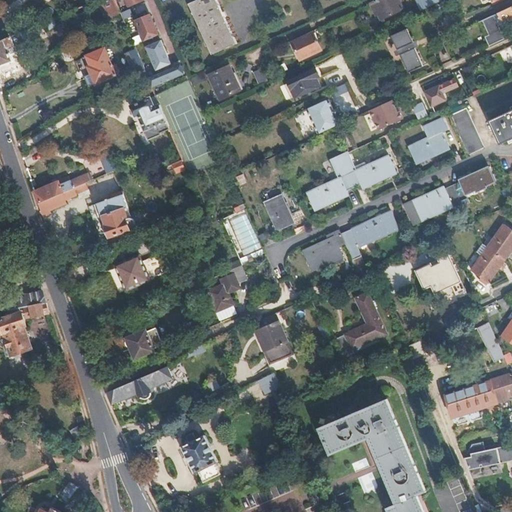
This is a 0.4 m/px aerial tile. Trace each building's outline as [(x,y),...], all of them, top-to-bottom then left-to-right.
[(121,12),(115,0),(99,0),(97,1),(105,19),(121,12)] [(218,0),(199,0),(191,4),(214,53),(237,43),(218,0)] [(376,0),(373,1),(374,3),(381,19),(404,9),(399,0),(376,0)] [(416,0),(421,9),(433,3),(431,0),(416,0)] [(511,5),(498,12),(496,13),(482,20),(486,29),(482,31),(489,45),(504,38),(498,24),(500,23),(503,22),(511,17),(511,5)] [(150,38),(158,35),(149,14),(135,20),(142,36),(148,33),(150,38)] [(486,29),(482,20),(478,21),(482,31),(486,29)] [(500,23),(498,24),(504,38),(506,37),(500,23)] [(412,43),(405,29),(390,36),(396,50),(398,55),(407,73),(422,66),(414,48),(412,44),(412,43)] [(9,52),(20,48),(17,40),(22,38),(20,33),(7,38),(1,41),(0,41),(0,64),(11,60),(9,52)] [(314,33),(292,43),(300,59),(321,50),(314,33)] [(161,67),(170,63),(161,41),(152,45),(153,48),(148,50),(155,66),(160,64),(161,67)] [(140,56),(136,48),(126,53),(132,69),(129,70),(134,83),(148,77),(142,62),(140,56)] [(118,72),(114,64),(113,65),(106,49),(90,56),(94,67),(92,67),(99,84),(118,76),(116,73),(118,72)] [(148,77),(152,86),(184,73),(180,64),(148,77)] [(425,65),(407,73),(408,76),(426,68),(425,65)] [(231,66),(211,75),(221,98),(241,89),(231,66)] [(315,68),(287,81),(294,98),(320,86),(316,78),(319,76),(315,68)] [(334,88),(336,95),(347,93),(346,85),(334,88)] [(438,88),(433,91),(439,104),(445,101),(438,88)] [(433,91),(425,94),(432,107),(439,104),(433,91)] [(170,129),(163,111),(160,104),(158,105),(155,100),(152,101),(151,98),(132,106),(137,116),(139,115),(149,139),(162,134),(161,133),(170,129)] [(308,110),(318,133),(336,125),(340,124),(329,100),(308,110)] [(392,100),(370,110),(379,130),(403,119),(399,110),(397,112),(392,100)] [(413,107),(419,120),(428,116),(422,102),(413,107)] [(465,109),(450,115),(468,155),(483,149),(465,109)] [(511,109),(490,119),(501,143),(511,137),(511,109)] [(428,138),(408,146),(415,162),(449,147),(442,131),(441,129),(444,128),(445,130),(448,129),(444,120),(424,129),(428,138)] [(349,152),(348,151),(330,160),(339,179),(307,193),(314,208),(348,192),(348,190),(361,185),(361,186),(395,171),(389,156),(357,170),(349,152)] [(104,160),(94,164),(98,174),(108,169),(104,160)] [(445,187),(414,201),(404,205),(413,225),(436,214),(436,216),(454,208),(455,211),(470,203),(467,196),(493,183),(486,168),(459,180),(460,182),(445,189),(445,187)] [(74,189),(94,181),(91,174),(87,175),(86,172),(61,182),(60,180),(33,191),(35,194),(38,203),(74,189)] [(66,204),(64,199),(76,194),(74,189),(38,203),(44,216),(51,213),(50,210),(66,204)] [(127,216),(125,209),(128,208),(123,194),(122,195),(120,192),(112,195),(113,198),(95,204),(100,217),(103,216),(107,225),(105,225),(105,229),(98,231),(100,237),(107,235),(110,237),(131,230),(131,228),(132,227),(133,227),(134,226),(135,224),(135,222),(134,220),(133,219),(130,219),(128,219),(127,218),(127,217),(127,216)] [(279,196),(264,203),(277,232),(292,225),(279,196)] [(296,214),(298,222),(306,219),(304,212),(296,214)] [(334,238),(304,251),(312,270),(341,257),(338,247),(344,244),(352,262),(361,257),(356,246),(398,227),(391,212),(340,235),(339,231),(332,234),(334,238)] [(511,229),(505,224),(488,248),(505,259),(511,249),(511,229)] [(505,259),(488,248),(471,271),(488,282),(505,259)] [(263,249),(229,264),(232,270),(264,256),(266,255),(263,249)] [(462,283),(450,252),(439,257),(443,265),(434,268),(433,263),(417,270),(425,288),(432,286),(435,294),(462,283)] [(121,263),(115,266),(125,290),(139,284),(136,278),(146,274),(141,262),(140,262),(137,255),(128,259),(128,258),(121,261),(121,263)] [(233,305),(228,293),(238,289),(232,275),(222,279),(225,285),(209,292),(217,311),(233,305)] [(46,303),(42,291),(26,293),(26,297),(17,299),(17,300),(7,302),(9,310),(26,306),(46,303)] [(335,341),(342,353),(386,332),(368,294),(356,299),(367,323),(333,339),(335,341)] [(50,313),(47,307),(46,303),(26,306),(28,317),(50,313)] [(236,312),(233,305),(217,311),(220,319),(236,312)] [(27,328),(22,312),(0,318),(0,332),(5,331),(12,354),(32,347),(25,328),(27,328)] [(261,340),(267,353),(290,342),(281,320),(278,321),(275,313),(254,323),(255,326),(258,325),(261,331),(258,332),(261,340)] [(511,342),(511,320),(502,335),(511,342)] [(317,326),(328,344),(334,341),(323,322),(317,326)] [(489,322),(477,328),(493,363),(505,357),(489,322)] [(162,344),(155,328),(145,332),(145,330),(126,338),(125,339),(124,341),(123,343),(124,345),(126,346),(127,346),(130,346),(135,358),(153,350),(152,349),(162,344)] [(420,340),(407,346),(413,359),(426,353),(420,340)] [(346,361),(352,372),(360,368),(355,357),(346,361)] [(171,380),(167,368),(141,378),(106,392),(108,397),(112,405),(137,394),(138,396),(139,397),(140,399),(141,400),(142,401),(144,402),(145,402),(147,401),(149,400),(149,397),(149,394),(148,392),(148,390),(171,380)] [(257,399),(280,387),(273,373),(250,385),(257,399)] [(511,379),(510,373),(445,393),(452,416),(498,402),(510,399),(510,396),(508,386),(511,384),(511,379)] [(378,402),(321,426),(333,454),(371,438),(398,502),(388,507),(389,511),(413,511),(408,499),(417,496),(378,402)] [(219,462),(206,435),(197,439),(194,433),(184,437),(187,444),(183,446),(196,473),(199,471),(204,483),(221,475),(215,463),(219,462)] [(471,469),(511,462),(511,445),(468,453),(471,469)] [(311,460),(307,450),(292,457),(297,466),(311,460)] [(366,458),(352,464),(356,472),(369,466),(366,458)] [(372,472),(358,477),(365,493),(378,488),(372,472)] [(70,500),(78,487),(73,485),(68,483),(60,494),(70,500)]
